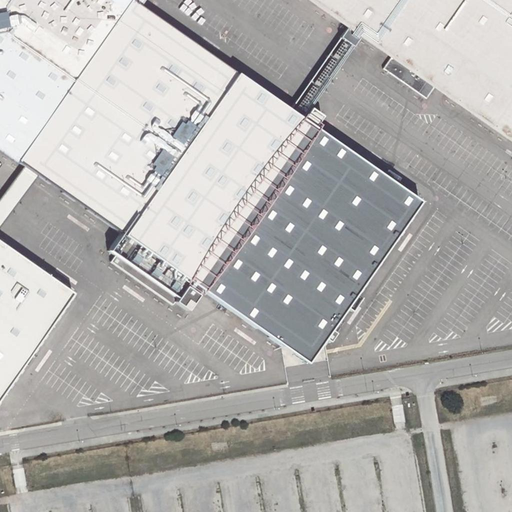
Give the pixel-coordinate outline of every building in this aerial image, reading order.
[(0,0),(0,147),(19,161),(132,1),(132,0),(0,0)] [(511,0),(309,0),(392,57),(384,69),(427,99),(435,88),(511,141),(511,0)] [(132,1),(19,161),(24,165),(40,175),(119,233),(108,250),(184,302),(197,284),(309,364),(366,283),(422,204),(132,1)] [(0,230),(40,175),(24,165),(0,198),(0,230)] [(0,399),(75,298),(0,243),(0,399)]
